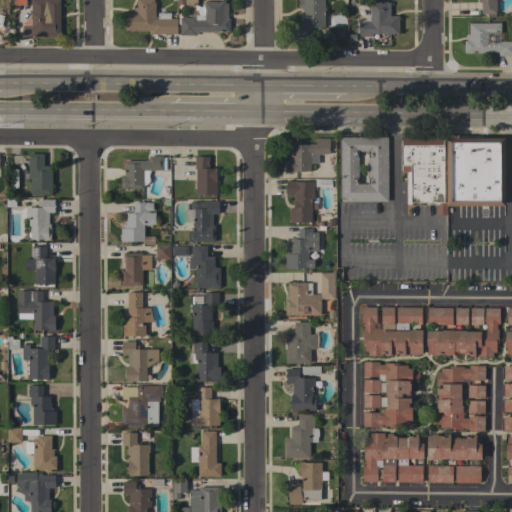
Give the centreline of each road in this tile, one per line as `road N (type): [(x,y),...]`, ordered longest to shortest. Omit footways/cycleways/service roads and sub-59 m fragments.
road 1 (residential): [(90,136),(90,511)]
road 2 (residential): [(252,140),(252,511)]
road 3 (residential): [(265,55),(0,51)]
road 4 (primary): [(264,86),(1,81)]
road 5 (residential): [(0,134),(252,140)]
road 6 (primary): [(262,119),(511,116)]
road 7 (primary): [(511,89),(342,87)]
road 8 (primary): [(0,114),(165,117)]
road 9 (residential): [(430,56),(265,55)]
